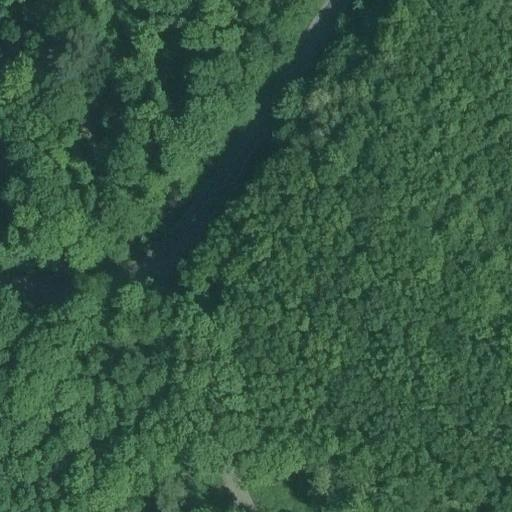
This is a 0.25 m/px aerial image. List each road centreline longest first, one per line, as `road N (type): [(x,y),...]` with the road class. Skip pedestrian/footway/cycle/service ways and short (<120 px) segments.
road 1 (unclassified): [(147,284),(335,0)]
road 2 (unclassified): [(249,511),(147,284)]
road 3 (unclassified): [(147,284),(0,285)]
